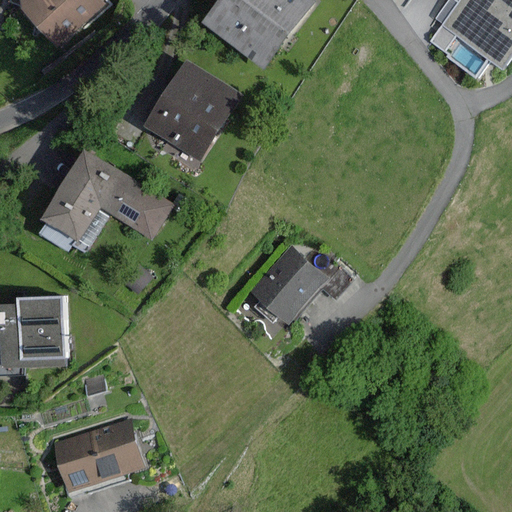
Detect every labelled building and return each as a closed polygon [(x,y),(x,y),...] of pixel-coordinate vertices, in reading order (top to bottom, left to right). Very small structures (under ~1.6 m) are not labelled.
[(107,0),(25,0),(66,44),(111,4),(107,0)] [(230,0),(214,21),(272,66),(322,1),(320,0),(230,0)] [(511,0),(468,0),(467,2),(451,26),(511,69),(511,0)] [(197,61),(155,124),(206,158),(248,95),(197,61)] [(96,154),(53,222),(82,240),(106,202),(159,235),(178,206),(96,154)] [(331,256),(321,267),(299,249),(263,291),(271,298),(263,307),(280,321),(288,312),(297,320),(328,284),(344,298),(359,280),(331,256)] [(26,292),(27,301),(0,302),(0,371),(33,370),(33,363),(72,362),(70,300),(69,290),(26,292)] [(137,420),(65,442),(78,486),(151,463),(137,420)]
